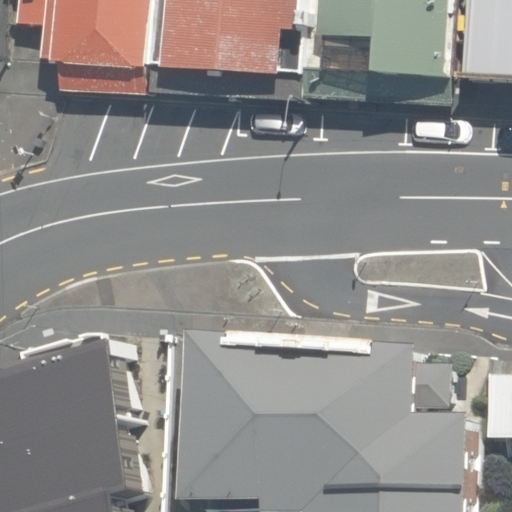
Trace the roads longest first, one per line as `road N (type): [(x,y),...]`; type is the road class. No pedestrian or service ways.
road 1 (tertiary): [(0,243),(81,216),(433,197)]
road 2 (residential): [(433,197),(432,261),(440,283),(511,294)]
